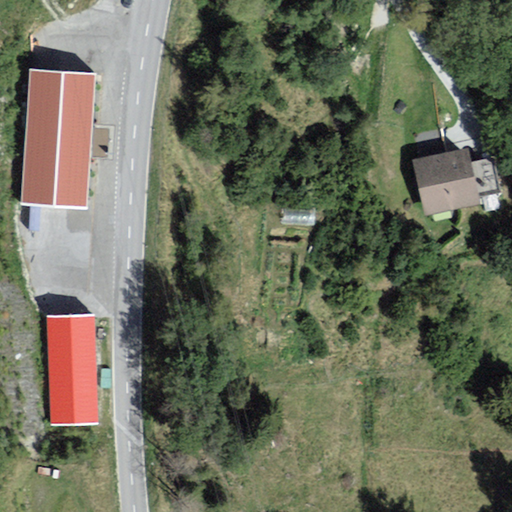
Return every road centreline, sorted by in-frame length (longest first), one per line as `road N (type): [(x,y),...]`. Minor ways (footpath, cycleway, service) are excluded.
road 1 (tertiary): [(134,511),(129,227),(152,0)]
road 2 (track): [(386,250),(370,132),(380,0)]
road 3 (track): [(475,123),(392,0)]
